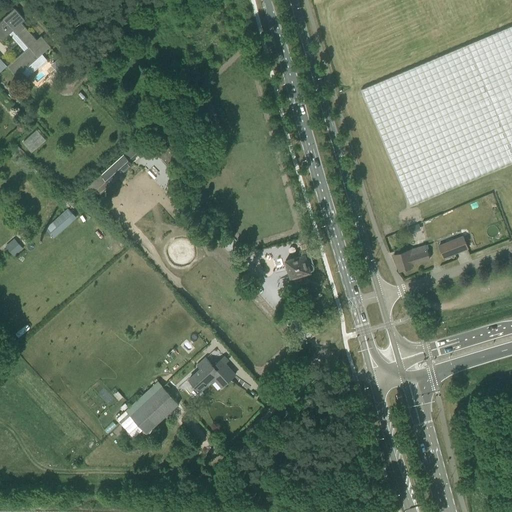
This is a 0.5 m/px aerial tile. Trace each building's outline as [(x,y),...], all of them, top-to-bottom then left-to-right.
[(29,48),(8,66),(8,67),(17,77),(51,47),(42,36),(37,40),(22,23),(25,20),(25,19),(21,15),(16,9),(15,9),(3,19),(3,20),(0,22),(0,37),(2,40),(14,30),(29,48)] [(511,25),(445,54),(361,89),(410,206),(511,162),(511,25)] [(60,76),(69,69),(59,58),(51,65),(60,76)] [(25,128),(23,125),(20,125),(17,127),(16,130),(19,133),(22,133),(25,131),(25,128)] [(156,153),(172,172),(182,164),(166,144),(156,153)] [(101,174),(82,192),(84,194),(92,203),(111,185),(110,184),(132,164),(130,162),(123,154),(101,175),(101,174)] [(196,185),(191,176),(184,181),(189,189),(196,185)] [(45,229),(53,238),(76,217),(69,208),(45,229)] [(418,219),(415,210),(403,213),(406,223),(418,219)] [(444,258),(468,248),(463,236),(439,246),(444,258)] [(15,239),(6,247),(14,256),(22,248),(15,239)] [(412,264),(430,259),(425,245),(412,249),(395,254),(394,254),(394,255),(399,270),(399,271),(400,271),(413,267),(412,264)] [(305,254),(284,260),(290,279),(291,278),(292,283),(302,280),(301,274),(311,271),(312,271),(313,270),(313,269),(314,269),(314,268),(314,267),(314,266),(313,265),(313,264),(312,263),(311,263),(310,262),(309,262),(308,263),(305,254)] [(200,369),(188,379),(199,392),(210,382),(213,379),(215,382),(222,388),(230,381),(237,374),(226,364),(229,361),(225,356),(217,362),(216,361),(213,365),(205,356),(196,365),(199,368),(200,369)] [(158,381),(117,419),(121,423),(134,438),(143,430),(147,434),(169,413),(179,404),(162,385),(158,381)]
